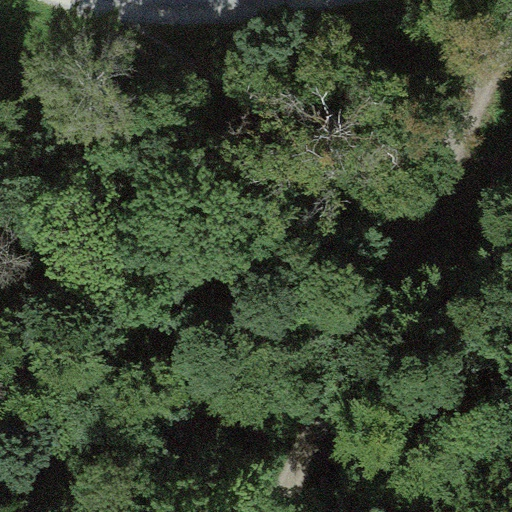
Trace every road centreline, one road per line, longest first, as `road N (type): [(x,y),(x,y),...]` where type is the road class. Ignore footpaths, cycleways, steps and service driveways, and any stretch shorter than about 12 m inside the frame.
road 1 (track): [(511,40),(280,511)]
road 2 (track): [(90,7),(416,223)]
road 3 (track): [(316,0),(267,10),(69,0)]
